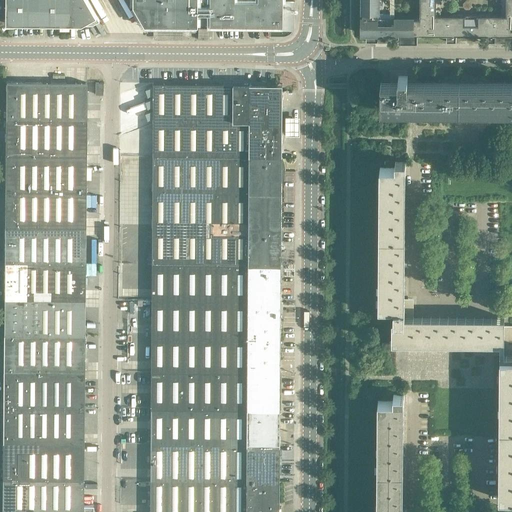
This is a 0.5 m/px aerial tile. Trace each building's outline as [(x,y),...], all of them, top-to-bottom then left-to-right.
[(97,15),(88,0),(133,0),(133,4),(145,24),(198,24),(210,24),(210,25),(270,26),(283,26),(282,0),(6,0),(6,23),(81,23),(83,23),(93,23),(100,19),(97,15)] [(362,0),(362,7),(362,12),(362,17),(361,17),(361,33),(511,34),(511,0),(506,0),(506,15),(477,15),(477,16),(478,16),(478,24),(464,24),(464,16),(465,16),(465,15),(436,14),(436,0),(419,0),(420,18),(394,18),(390,18),(390,13),(378,13),(378,0),(362,0)] [(182,38),(183,25),(163,25),(163,38),(182,38)] [(208,27),(199,27),(198,38),(208,38),(208,27)] [(381,107),(392,107),(511,107),(511,82),(408,82),(408,70),(389,70),(389,81),(381,81),(381,107)] [(92,511),(93,505),(83,505),(83,479),(86,83),(5,82),(2,471),(2,477),(1,511),(92,511)] [(152,253),(152,263),(151,299),(150,444),(150,511),(279,511),(279,481),(279,466),(279,464),(279,459),(280,409),(280,408),(281,216),(282,84),(153,83),(152,225),(152,228),(152,251),(152,253)] [(391,341),(392,341),(500,342),(500,325),(500,321),(411,320),(412,306),(400,305),(402,167),(405,167),(405,161),(394,160),(394,167),(379,166),(379,306),(393,306),(393,320),(391,320),(391,341)] [(499,358),(499,359),(498,455),(499,498),(511,498),(511,325),(500,325),(500,342),(499,358)] [(398,511),(399,401),(403,401),(403,395),(393,395),(393,400),(378,400),(378,470),(377,511),(398,511)]
